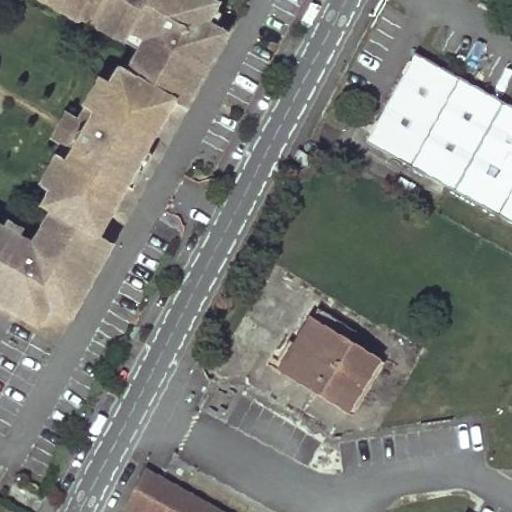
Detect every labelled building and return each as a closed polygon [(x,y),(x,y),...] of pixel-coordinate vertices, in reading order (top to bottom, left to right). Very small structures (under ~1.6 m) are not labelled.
[(73,0),(78,3),(77,6),(101,20),(106,13),(132,27),(134,25),(148,33),(142,43),(128,68),(167,90),(180,96),(218,28),(211,25),(204,21),(215,0),(73,0)] [(215,0),(204,21),(211,25),(224,0),(215,0)] [(106,13),(101,20),(142,43),(148,33),(134,25),(132,27),(106,13)] [(511,111),(415,58),(367,144),(511,224),(511,111)] [(53,205),(34,239),(0,220),(0,301),(25,316),(40,289),(65,303),(104,234),(91,227),(120,175),(122,170),(105,161),(119,136),(136,145),(139,140),(167,90),(128,68),(121,64),(114,78),(109,75),(98,94),(103,97),(98,106),(105,110),(98,123),(93,130),(85,125),(78,128),(79,136),(87,140),(83,148),(76,160),(70,156),(65,166),(59,163),(48,183),(53,186),(45,200),(53,205)] [(105,110),(98,106),(86,99),(78,112),(98,123),(105,110)] [(78,112),(65,104),(51,130),(64,137),(83,148),(87,140),(79,136),(78,128),(85,125),(93,130),(98,123),(78,112)] [(122,170),(120,175),(133,182),(152,148),(139,140),(136,145),(119,136),(105,161),(122,170)] [(76,160),(83,148),(64,137),(57,149),(70,156),(76,160)] [(293,161),(307,168),(312,159),(298,152),(293,161)] [(318,313),(279,376),(293,384),(326,330),(351,345),(356,336),(318,313)] [(326,330),(293,384),(348,418),(381,363),(351,345),(326,330)] [(125,508),(132,511),(228,511),(147,468),(125,508)]
